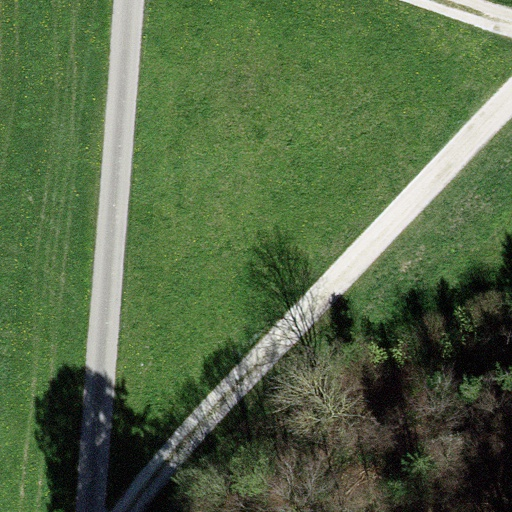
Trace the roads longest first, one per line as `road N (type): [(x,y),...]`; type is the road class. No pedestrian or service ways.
road 1 (track): [(511,98),(129,511)]
road 2 (unclassified): [(91,511),(123,0)]
